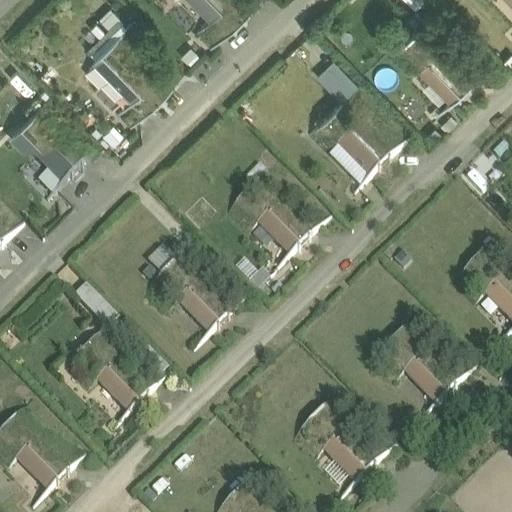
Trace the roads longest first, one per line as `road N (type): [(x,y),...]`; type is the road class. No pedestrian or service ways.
road 1 (unclassified): [(511,97),(89,511)]
road 2 (unclassified): [(307,0),(0,298)]
road 3 (unclassified): [(511,395),(392,511)]
